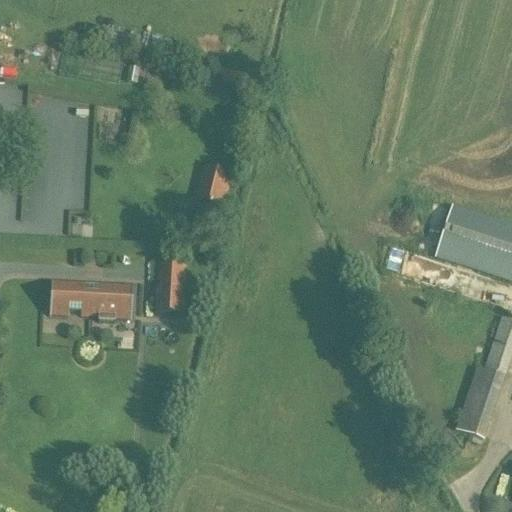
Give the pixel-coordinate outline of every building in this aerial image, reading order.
[(127,83),(135,85),(137,71),(130,70),(127,83)] [(232,74),(229,85),(243,88),(245,77),(232,74)] [(199,205),(221,210),(229,177),(208,171),(199,205)] [(511,285),(511,228),(452,208),(434,259),(511,285)] [(182,318),(184,266),(158,264),(157,283),(161,283),(161,297),(156,297),(155,316),(182,318)] [(131,289),(53,285),(53,284),(51,284),(49,318),(51,318),(51,317),(67,318),(68,314),(81,314),(81,319),(98,320),(98,324),(114,325),(114,321),(129,322),(131,322),(133,288),(131,288),(131,289)] [(484,443),(511,357),(511,323),(501,320),(483,372),(475,370),(455,433),(484,443)]
